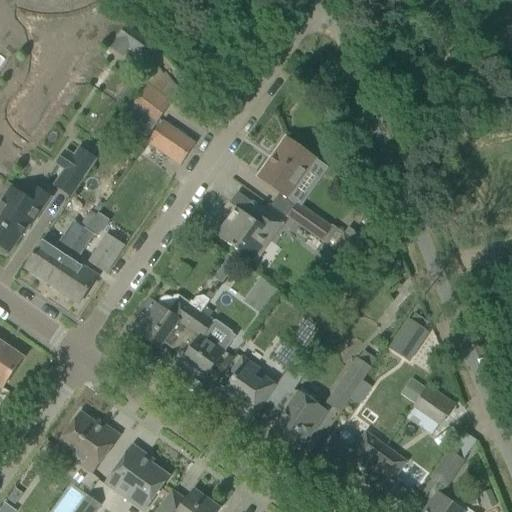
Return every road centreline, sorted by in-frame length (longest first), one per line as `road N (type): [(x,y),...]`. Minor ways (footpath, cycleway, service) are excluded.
road 1 (residential): [(511,456),(330,0)]
road 2 (residential): [(76,351),(322,0)]
road 3 (unclassified): [(295,511),(76,351)]
road 4 (track): [(0,167),(55,73),(33,15),(16,0)]
road 5 (unclassified): [(0,477),(73,375),(76,351)]
